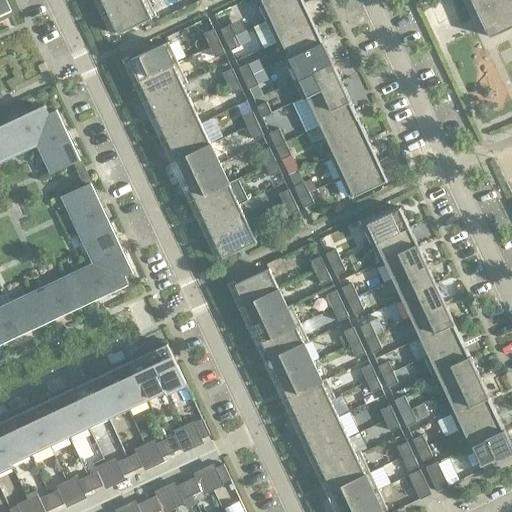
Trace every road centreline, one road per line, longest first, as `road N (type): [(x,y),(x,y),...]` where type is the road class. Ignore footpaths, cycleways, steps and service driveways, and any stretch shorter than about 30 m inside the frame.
road 1 (residential): [(295,511),(54,0)]
road 2 (residential): [(511,308),(366,0)]
